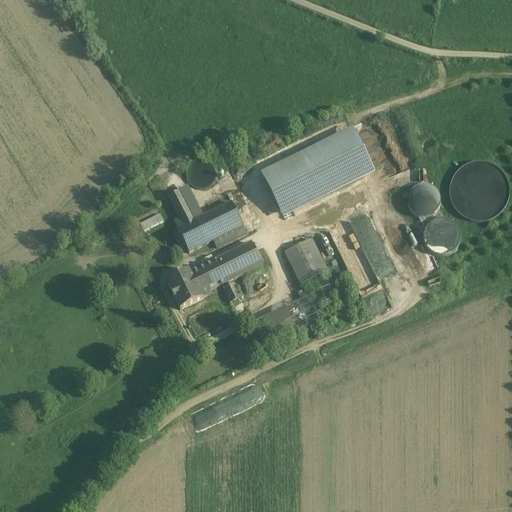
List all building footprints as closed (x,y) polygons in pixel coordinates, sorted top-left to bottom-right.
[(355,136),(310,158),(326,193),(372,171),(355,136)] [(310,158),(265,180),(282,215),(326,193),(310,158)] [(214,181),(215,176),(214,170),(211,166),(206,162),(201,161),(195,162),(190,166),(187,170),(186,176),(187,181),(191,186),(195,189),(201,190),(207,189),(211,186),(214,181)] [(499,224),(511,175),(462,163),(450,213),(499,224)] [(463,230),(433,217),(442,197),(417,186),(405,213),(428,222),(421,239),(428,242),(424,250),(450,261),(463,230)] [(190,215),(179,193),(168,199),(179,220),(183,227),(231,204),(227,196),(190,215)] [(178,230),(177,231),(189,255),(214,242),(243,228),(231,204),(183,227),(178,230)] [(159,215),(140,225),(144,233),(163,223),(159,215)] [(179,220),(174,222),(178,230),(183,227),(179,220)] [(243,228),(214,242),(217,250),(247,235),(243,228)] [(311,242),(285,255),(300,285),(326,272),(311,242)] [(252,245),(191,275),(202,297),(262,267),(252,245)] [(153,270),(144,274),(147,280),(155,275),(153,270)] [(189,272),(166,283),(180,311),(203,300),(202,297),(191,275),(189,272)] [(234,285),(223,290),(237,318),(247,312),(234,285)] [(286,310),(254,326),(265,350),(298,334),(286,310)]
